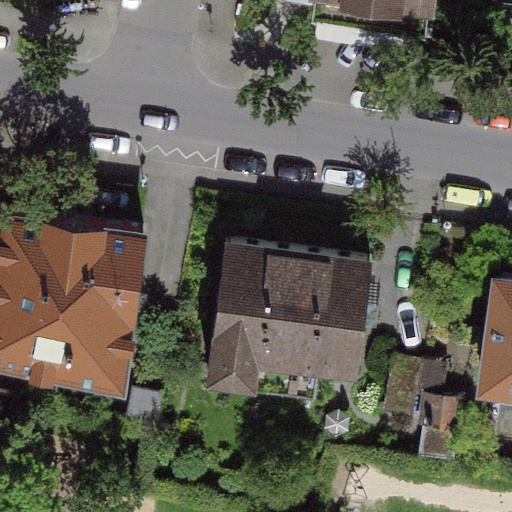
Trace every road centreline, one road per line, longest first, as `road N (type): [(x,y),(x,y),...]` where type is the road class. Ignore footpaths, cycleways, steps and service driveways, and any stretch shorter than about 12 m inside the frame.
road 1 (residential): [(511,161),(143,100)]
road 2 (residential): [(143,100),(0,76)]
